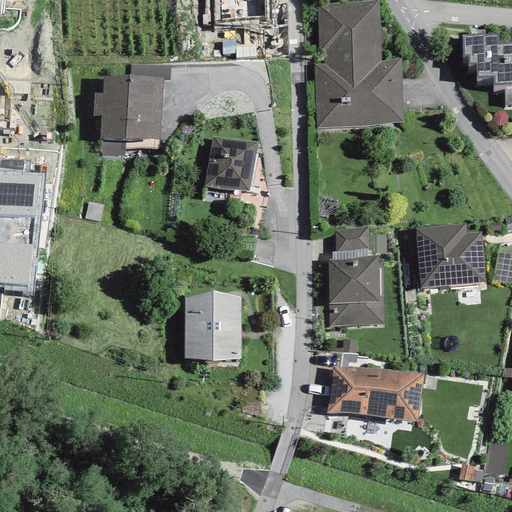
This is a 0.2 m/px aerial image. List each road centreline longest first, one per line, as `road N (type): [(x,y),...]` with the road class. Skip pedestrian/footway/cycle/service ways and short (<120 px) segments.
road 1 (residential): [(272,488),(303,367),(294,0)]
road 2 (residential): [(400,11),(511,183)]
